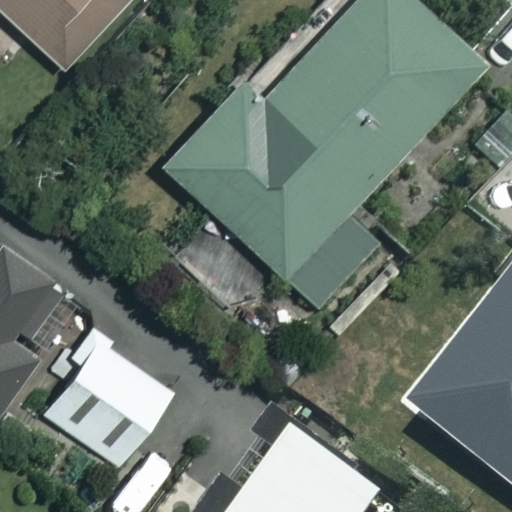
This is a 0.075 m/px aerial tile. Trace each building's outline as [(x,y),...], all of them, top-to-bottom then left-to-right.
[(122,0),(0,0),(0,6),(62,65),(122,0)] [(484,54),(424,0),(345,0),(260,95),(234,72),(159,155),(315,297),(375,231),(346,205),(484,54)] [(0,236),(0,393),(79,279),(5,229),(0,236)] [(511,289),(417,408),(511,483),(511,289)] [(173,385),(92,331),(39,409),(121,463),(173,385)] [(377,511),(303,458),(263,511),(377,511)]
